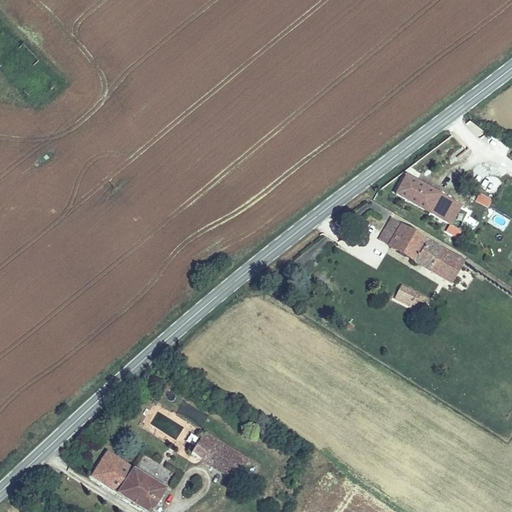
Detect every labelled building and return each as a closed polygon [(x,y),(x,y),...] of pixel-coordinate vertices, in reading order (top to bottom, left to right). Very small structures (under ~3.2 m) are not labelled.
[(0,30),(0,66),(36,102),(54,85),(32,63),(37,58),(21,41),(16,46),(0,31),(0,30)] [(475,122),(453,134),(462,150),(484,137),(475,122)] [(458,206),(399,173),(384,190),(408,205),(447,225),(458,206)] [(484,176),(480,185),(493,192),(497,183),(484,176)] [(486,203),(476,197),(474,202),(484,207),(486,203)] [(375,241),(427,271),(438,250),(386,219),(375,241)] [(438,250),(427,271),(446,282),(458,262),(438,250)] [(425,301),(397,286),(391,299),(407,307),(408,304),(420,310),(425,301)] [(250,461),(206,433),(196,448),(205,453),(200,460),(236,483),(250,461)] [(196,448),(192,455),(200,460),(205,453),(196,448)] [(150,511),(166,488),(105,451),(89,476),(145,511),(150,511)]
